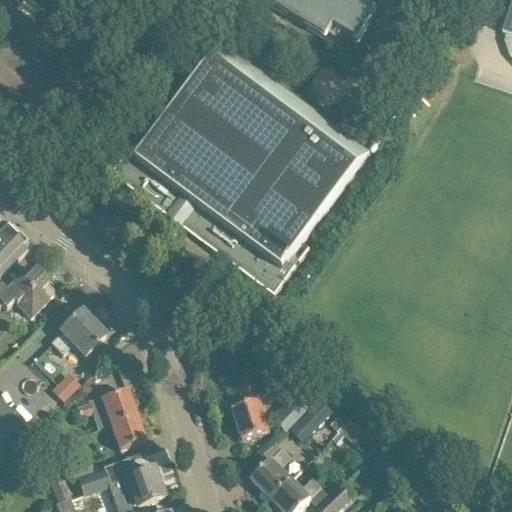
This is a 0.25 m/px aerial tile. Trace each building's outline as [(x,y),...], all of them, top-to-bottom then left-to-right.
[(183,0),(199,12),(205,3),(200,0),(183,0)] [(270,0),(267,6),(325,41),(332,29),(357,44),(375,14),(384,20),(396,0),(270,0)] [(476,35),(488,21),(494,0),(481,0),(475,10),(462,24),(476,35)] [(511,6),(503,34),(511,37),(511,6)] [(313,232),(370,156),(347,139),(240,59),(233,54),(224,47),(208,69),(164,127),(157,136),(152,143),(143,136),(148,130),(147,129),(111,178),(168,220),(161,229),(175,239),(182,231),(249,289),(269,304),(273,299),(275,300),(287,284),(299,266),(298,266),(308,253),(302,247),(313,232)] [(5,133),(14,140),(21,131),(12,123),(5,133)] [(0,282),(27,255),(21,249),(26,244),(12,230),(7,236),(1,230),(0,230),(0,282)] [(0,301),(0,310),(1,309),(6,314),(14,306),(30,322),(53,299),(53,293),(30,270),(0,301)] [(81,315),(67,329),(60,336),(61,337),(50,348),(62,360),(73,349),(84,361),(106,340),(81,315)] [(80,363),(55,388),(66,399),(92,374),(80,363)] [(260,405),(254,388),(240,393),(244,409),(233,413),(242,443),(270,434),(261,405),(260,405)] [(298,392),(271,420),(287,435),(313,408),(298,392)] [(102,403),(111,429),(135,420),(126,394),(102,403)] [(0,471),(33,438),(0,404),(0,471)] [(310,416),(292,434),(303,445),(332,417),(321,406),(310,416)] [(76,411),(80,422),(93,418),(89,407),(76,411)] [(135,420),(111,429),(120,454),(145,445),(135,420)] [(352,425),(342,436),(355,448),(365,437),(352,425)] [(252,484),(272,504),(291,484),(280,473),(290,463),(282,454),(272,464),(271,464),(252,484)] [(388,454),(375,465),(382,472),(395,461),(394,459),(388,454)] [(89,464),(70,470),(73,481),(92,474),(89,464)] [(110,490),(109,491),(117,511),(132,511),(136,511),(137,511),(165,502),(154,472),(126,482),(127,484),(110,490)] [(104,474),(78,484),(83,500),(109,491),(110,490),(104,474)] [(416,479),(406,488),(415,497),(425,488),(416,479)] [(57,511),(73,511),(70,503),(63,484),(49,489),(57,508),(56,508),(57,511)] [(291,484),(272,504),(280,511),(302,511),(311,504),(310,504),(321,493),(312,484),(302,495),(291,484)] [(343,511),(352,504),(343,493),(321,511),(343,511)] [(437,508),(441,511),(449,511),(451,511),(441,503),(437,508)]
